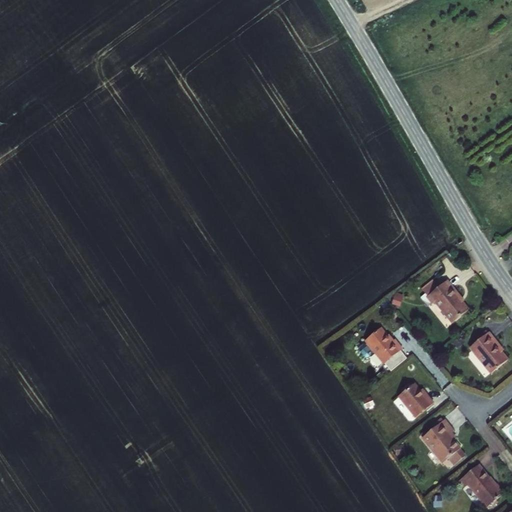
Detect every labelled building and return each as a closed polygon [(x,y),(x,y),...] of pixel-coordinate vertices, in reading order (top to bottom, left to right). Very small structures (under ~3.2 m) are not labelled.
[(452,325),(469,313),(456,297),(459,295),(448,281),(433,292),(427,297),(432,304),(436,302),(452,325)] [(427,297),(433,292),(428,285),(421,290),(427,297)] [(402,351),(404,350),(396,341),(393,343),(382,329),(363,343),(365,346),(363,347),(361,347),(357,350),(357,353),(363,361),(365,361),(369,358),(370,355),(371,354),(389,376),(409,360),(402,351)] [(483,384),(499,371),(488,357),(491,355),(480,342),(462,357),(483,384)] [(404,425),(422,410),(416,401),(413,404),(403,391),(387,404),(404,425)] [(446,472),(457,463),(440,442),(445,437),(436,427),(414,445),(434,470),(441,466),(446,472)] [(476,511),(477,511),(496,498),(489,489),(485,492),(468,471),(450,486),(456,494),(460,491),(476,511)]
